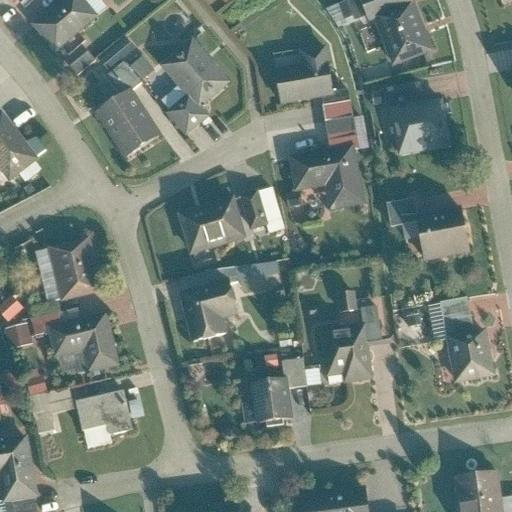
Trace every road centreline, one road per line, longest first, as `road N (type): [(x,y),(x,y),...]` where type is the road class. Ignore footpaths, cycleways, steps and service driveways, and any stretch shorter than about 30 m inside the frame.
road 1 (residential): [(188,473),(511,433)]
road 2 (residential): [(188,473),(118,212)]
road 3 (residential): [(511,262),(462,0)]
road 4 (residential): [(96,178),(0,48)]
road 5 (residential): [(252,140),(118,212)]
